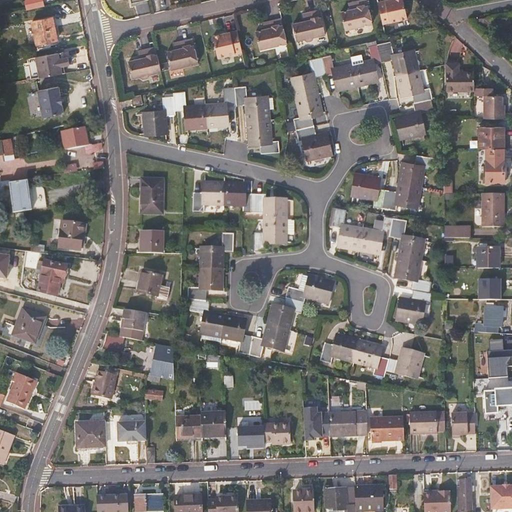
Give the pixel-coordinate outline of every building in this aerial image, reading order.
[(44,0),(25,0),(28,9),(46,4),(44,0)] [(372,20),(367,0),(352,3),(353,8),(349,9),(349,12),(341,14),(344,26),(372,20)] [(405,12),(402,0),(393,0),(388,1),(385,2),(386,6),(379,8),(381,18),(405,12)] [(324,31),(320,11),(306,14),(308,19),(303,20),(304,23),(293,26),(296,37),(324,31)] [(383,25),(407,19),(405,12),(381,18),(383,25)] [(56,39),(52,17),(30,21),(36,44),(56,39)] [(492,25),(490,17),(479,19),(481,27),(492,25)] [(286,40),(281,20),(267,23),(268,28),(263,29),(264,32),(256,34),(259,46),(286,40)] [(373,25),(372,20),(344,26),(345,31),(373,25)] [(454,54),(454,36),(444,26),(445,54),(454,54)] [(314,38),(325,36),(324,31),(296,37),(297,43),(304,41),(307,43),(313,41),(314,38)] [(241,50),(238,36),(231,38),(230,34),(226,34),(222,36),(212,38),(216,56),(241,50)] [(197,60),(192,40),(178,44),(179,48),(174,49),(175,52),(167,54),(170,66),(197,60)] [(260,51),(287,45),(286,40),(259,46),(260,51)] [(377,80),(374,65),(381,63),(394,60),(397,76),(401,95),(412,93),(415,104),(413,105),(415,115),(397,119),(401,138),(424,133),(420,114),(433,111),(431,101),(432,100),(429,89),(422,90),(418,71),(413,52),(394,56),(391,42),(377,45),(369,48),(371,61),(355,64),(334,69),(330,55),(320,57),(309,60),(312,74),(292,79),(301,117),(293,119),(298,141),(304,139),(309,160),(331,155),(326,134),(316,137),(311,115),(321,112),(314,78),(324,76),(334,73),(337,89),(359,84),(377,80)] [(160,68),(155,49),(143,52),(145,57),(140,59),(140,61),(129,64),(132,75),(160,68)] [(216,59),(242,53),(241,50),(216,56),(216,59)] [(40,75),(63,71),(62,64),(71,63),(70,55),(61,56),(60,51),(37,54),(40,75)] [(198,65),(197,60),(170,66),(171,71),(198,65)] [(465,64),(452,64),(452,78),(465,78),(465,64)] [(150,77),(161,74),(160,68),(132,75),(133,81),(140,79),(142,81),(148,79),(150,77)] [(61,85),(39,88),(43,115),(64,112),(61,85)] [(247,100),(245,87),(235,88),(224,89),(224,103),(207,105),(186,107),(185,92),(174,93),(174,96),(162,97),(164,112),(144,114),(146,135),(167,133),(165,115),(175,114),(175,111),(185,110),(187,128),(209,126),(227,125),(226,106),(236,106),(247,105),(250,144),(260,143),(261,153),(279,152),(278,141),(270,142),(267,99),(247,100)] [(484,97),(484,119),(504,119),(504,105),(501,105),(501,96),(492,96),(492,89),(475,89),(475,97),(484,97)] [(143,104),(141,95),(131,97),(133,106),(143,104)] [(454,119),(454,104),(445,104),(444,119),(454,119)] [(90,143),(87,125),(62,129),(65,147),(90,143)] [(504,149),(504,127),(479,127),(479,149),(486,149),(504,149)] [(0,154),(13,153),(10,137),(0,138),(0,154)] [(103,150),(102,143),(84,145),(85,152),(103,150)] [(504,183),(504,149),(486,149),(485,183),(504,183)] [(417,207),(420,190),(423,169),(432,170),(434,159),(416,156),(414,167),(403,165),(400,186),(399,193),(387,191),(377,190),(378,178),(356,175),(352,196),(375,200),(374,207),(385,209),(396,210),(397,204),(417,207)] [(474,169),(463,169),(463,178),(474,178),(474,169)] [(28,178),(10,181),(15,211),(33,209),(28,178)] [(162,180),(142,180),(142,214),(162,214),(162,180)] [(243,205),(243,184),(222,184),(205,184),(205,194),(194,194),(193,212),(204,212),(204,204),(222,204),(243,205)] [(503,226),(503,194),(483,194),(483,226),(503,226)] [(285,243),(285,221),(285,201),(265,201),(265,196),(252,195),(251,213),(265,213),(265,221),(265,234),(255,234),(255,251),(266,252),(266,243),(285,243)] [(404,238),(406,222),(395,220),(385,218),(382,234),(363,230),(343,227),(347,211),(336,209),(332,227),(342,229),(339,247),(360,251),(379,254),(382,236),(392,238),(403,240),(399,261),(396,277),(413,280),(411,290),(414,291),(412,302),(402,300),(398,320),(420,325),(424,305),(430,306),(432,294),(429,294),(431,283),(416,281),(419,265),(424,242),(404,238)] [(83,252),(86,221),(70,219),(62,220),(59,250),(83,252)] [(469,239),(469,227),(444,227),(444,239),(469,239)] [(163,254),(163,234),(142,233),(142,254),(163,254)] [(238,353),(249,355),(260,358),(264,345),(283,350),(288,331),(293,311),(301,313),(304,304),(305,297),(326,303),(332,282),(311,277),(306,292),(289,287),(285,299),(283,309),(273,307),(268,326),(264,340),(253,338),(241,335),(244,319),(225,316),(208,313),(210,301),(207,301),(207,288),(222,288),(222,270),(223,252),(232,253),(233,235),(222,234),(222,250),(202,249),(201,269),(201,288),(188,288),(188,300),(191,300),(190,312),(204,314),(201,335),(221,338),(240,341),(238,353)] [(499,269),(499,247),(477,247),(477,269),(499,269)] [(58,291),(60,279),(66,281),(69,263),(50,259),(50,260),(42,258),(39,267),(46,269),(41,287),(58,291)] [(162,277),(142,272),(137,292),(167,298),(169,288),(159,286),(162,277)] [(46,316),(23,306),(12,334),(35,344),(46,316)] [(501,328),(502,307),(485,306),(484,324),(474,324),(474,332),(497,334),(498,328),(501,328)] [(140,342),(144,314),(125,311),(124,320),(127,321),(124,339),(126,339),(140,342)] [(452,331),(453,322),(444,321),(444,330),(452,331)] [(123,354),(126,339),(124,339),(121,338),(107,335),(104,350),(123,354)] [(378,358),(381,347),(361,342),(338,336),(335,346),(325,343),(320,361),(331,364),(333,357),(355,363),(375,368),(374,375),(384,377),(385,376),(395,379),(397,373),(416,378),(422,355),(402,350),(400,361),(389,359),(388,360),(378,358)] [(174,381),(173,349),(156,345),(150,377),(160,379),(174,381)] [(6,400),(23,408),(35,380),(18,372),(14,380),(12,379),(8,387),(11,389),(6,400)] [(95,382),(92,397),(110,401),(115,376),(97,372),(95,382)] [(159,387),(160,379),(150,377),(148,376),(147,382),(151,382),(151,386),(159,387)] [(233,399),(232,377),(225,377),(226,399),(233,399)] [(504,389),(503,380),(494,381),(495,389),(504,389)] [(511,407),(511,388),(504,389),(495,389),(494,389),(494,408),(511,407)] [(162,393),(147,392),(147,399),(161,401),(162,393)] [(316,409),(303,409),(306,442),(314,441),(314,439),(314,437),(322,437),(330,437),(329,414),(316,415),(316,409)] [(445,430),(445,410),(410,411),(410,432),(437,432),(437,430),(445,430)] [(227,437),(226,413),(201,414),(201,417),(202,438),(227,437)] [(367,436),(366,413),(329,414),(330,437),(367,436)] [(475,434),(474,414),(451,414),(452,434),(460,434),(475,434)] [(202,438),(201,417),(176,418),(176,439),(202,438)] [(372,441),(404,440),(403,418),(371,418),(371,433),(372,433),(372,441)] [(105,447),(104,422),(76,423),(78,448),(105,447)] [(146,441),(145,422),(117,424),(118,443),(126,442),(126,443),(137,442),(146,441)] [(290,445),(289,425),(264,426),(264,444),(272,443),(278,443),(278,445),(290,445)] [(258,427),(242,427),(243,453),(259,453),(258,427)] [(0,430),(0,466),(4,468),(16,437),(0,430)] [(155,464),(154,448),(146,449),(147,464),(155,464)] [(472,511),(471,480),(460,480),(460,487),(457,487),(457,511),(472,511)] [(502,487),(489,487),(490,510),(511,508),(511,486),(508,487),(508,485),(502,486),(502,487)] [(324,486),(325,509),(333,509),(333,511),(347,510),(346,489),(330,489),(330,486),(324,486)] [(384,510),(383,488),(354,489),(355,511),(384,510)] [(313,511),(313,492),(295,492),(295,511),(313,511)] [(439,495),(424,495),(424,511),(450,511),(450,495),(449,495),(449,493),(439,492),(439,495)] [(162,511),(162,495),(134,495),(134,511),(162,511)] [(122,511),(122,496),(98,496),(97,511),(122,511)] [(201,511),(201,496),(176,497),(176,511),(201,511)] [(237,511),(238,498),(217,499),(217,501),(208,501),(208,511),(237,511)] [(276,511),(276,502),(257,503),(257,501),(246,501),(246,511),(276,511)]
